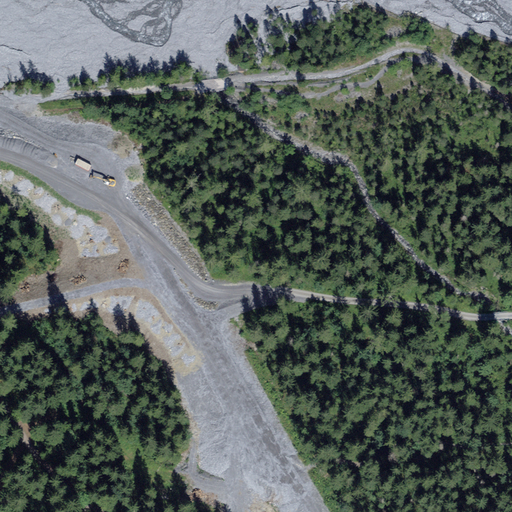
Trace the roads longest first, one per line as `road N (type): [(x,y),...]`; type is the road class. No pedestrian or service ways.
road 1 (track): [(486,317),(284,293),(224,297),(173,276),(111,184),(24,143),(0,141)]
road 2 (track): [(89,511),(0,405)]
